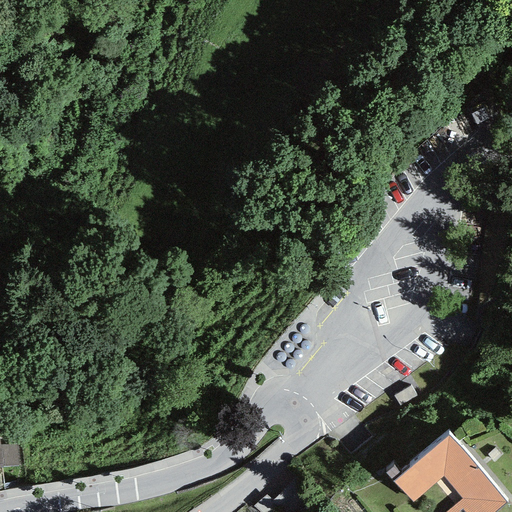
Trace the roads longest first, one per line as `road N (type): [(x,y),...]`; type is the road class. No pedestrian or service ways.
road 1 (residential): [(291,405),(265,408),(230,451),(188,470),(55,492),(0,511)]
road 2 (residential): [(291,405),(302,419),(300,436),(203,511)]
